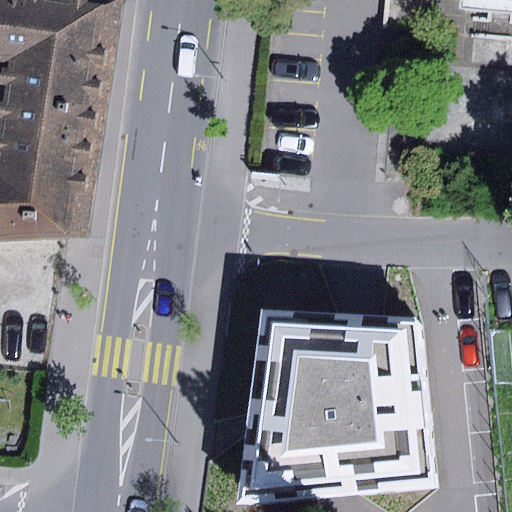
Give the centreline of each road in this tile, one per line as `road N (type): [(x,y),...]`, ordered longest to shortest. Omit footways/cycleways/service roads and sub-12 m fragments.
road 1 (unclassified): [(153,229),(511,245)]
road 2 (primary): [(153,229),(116,511)]
road 3 (primary): [(183,0),(153,229)]
